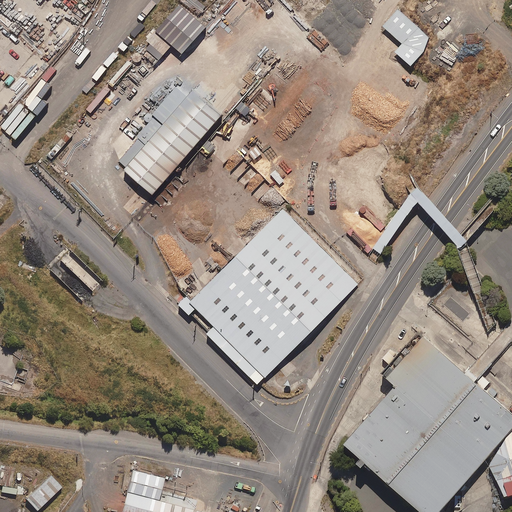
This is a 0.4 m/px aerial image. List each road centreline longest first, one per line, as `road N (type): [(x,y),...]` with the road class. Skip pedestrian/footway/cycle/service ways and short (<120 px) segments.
road 1 (unclassified): [(306,447),(260,415),(0,167)]
road 2 (secondary): [(306,447),(353,341),(511,106)]
road 3 (secondary): [(511,135),(381,317),(315,451)]
road 4 (unclassified): [(276,474),(0,428)]
road 5 (track): [(0,181),(93,42),(133,0)]
